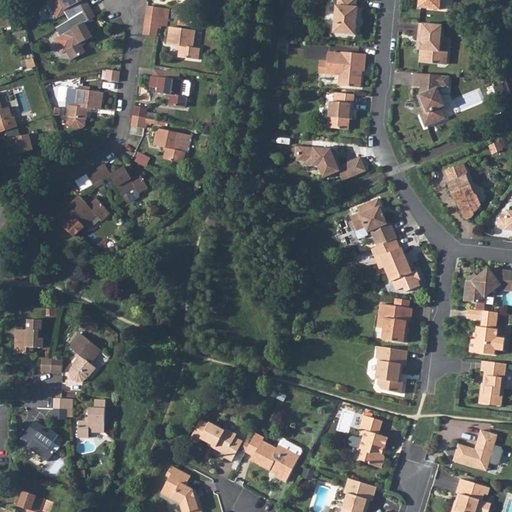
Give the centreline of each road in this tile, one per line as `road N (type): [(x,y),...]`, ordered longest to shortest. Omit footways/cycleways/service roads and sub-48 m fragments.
road 1 (residential): [(0,208),(114,144),(136,24),(124,0)]
road 2 (residential): [(389,0),(382,136),(391,173),(453,251)]
